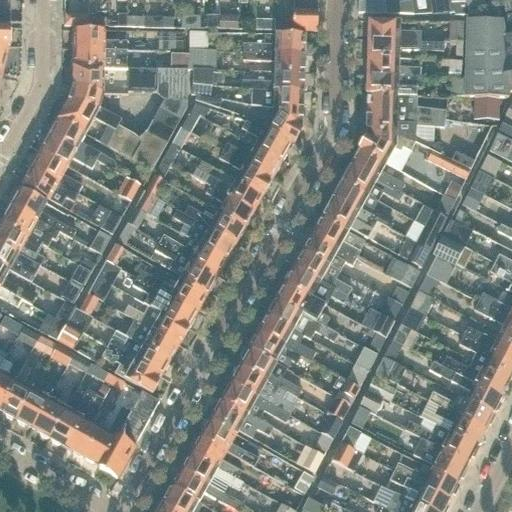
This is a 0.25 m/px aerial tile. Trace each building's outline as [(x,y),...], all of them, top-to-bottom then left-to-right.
[(229,0),(229,9),(238,9),(238,5),(238,0),(229,0)] [(393,0),(358,0),(359,1),(358,14),(414,16),(412,8),(395,7),(394,4),(393,0)] [(414,16),(432,16),(429,0),(411,0),(411,2),(412,8),(414,16)] [(450,14),(448,4),(448,3),(440,4),(439,0),(429,0),(432,16),(450,15),(450,14)] [(511,0),(499,0),(500,3),(501,13),(511,12),(511,0)] [(448,4),(450,14),(455,13),(455,16),(469,16),(466,1),(452,3),(452,4),(448,4)] [(318,33),(318,13),(300,13),(300,3),(293,3),(293,16),(293,33),(318,33)] [(501,17),(501,13),(500,3),(490,4),(492,18),(501,17)] [(0,23),(11,24),(11,12),(0,11),(0,23)] [(226,14),(226,22),(245,23),(245,14),(226,14)] [(88,29),(88,17),(64,16),(64,28),(88,29)] [(127,29),(127,18),(127,16),(119,16),(119,29),(127,29)] [(275,24),(275,32),(293,33),(293,16),(286,16),(286,24),(275,24)] [(200,30),(200,17),(182,17),(182,30),(200,30)] [(145,30),(145,19),(127,18),(127,29),(145,30)] [(145,19),(145,30),(163,30),(163,18),(145,18),(145,19)] [(275,32),(275,21),(258,21),(257,21),(257,32),(275,32)] [(502,22),(469,21),(467,21),(465,81),(464,98),(508,99),(511,94),(511,93),(511,36),(509,37),(504,38),(502,22)] [(400,33),(400,23),(370,22),(370,25),(367,27),(367,32),(370,35),(369,41),(421,43),(422,34),(400,33)] [(450,43),(464,43),(464,23),(450,23),(450,43)] [(0,48),(10,48),(11,29),(0,28),(0,48)] [(105,43),(105,33),(105,32),(75,32),(75,36),(72,38),(72,44),(74,45),(74,52),(127,52),(127,43),(105,43)] [(200,35),(191,35),(190,51),(209,52),(209,35),(200,35)] [(305,57),(305,36),(275,36),(275,47),(243,46),(243,55),(305,57)] [(444,44),(421,43),(369,41),(369,48),(367,50),(367,56),(369,58),(369,60),(399,61),(399,52),(444,54),(444,44)] [(10,49),(10,48),(0,48),(0,73),(3,74),(9,49),(10,49)] [(188,72),(194,72),(213,73),(214,71),(216,71),(217,52),(209,52),(190,51),(190,56),(188,56),(188,72)] [(127,71),(127,61),(127,52),(74,52),(74,58),(72,60),(72,66),(74,67),(74,70),(105,70),(127,71)] [(304,75),(305,57),(243,55),(243,64),(274,65),(274,74),(304,75)] [(188,72),(188,56),(172,56),(161,61),(160,72),(188,72)] [(399,69),(399,61),(369,60),(369,61),(367,63),(366,68),(369,71),(369,78),(420,79),(420,70),(399,69)] [(451,80),(462,81),(462,63),(450,62),(450,80),(451,80)] [(77,90),(104,96),(105,70),(74,70),(73,89),(74,89),(77,90)] [(128,71),(128,85),(129,93),(143,93),(143,71),(128,71)] [(143,71),(143,93),(155,93),(157,95),(158,93),(158,72),(143,71)] [(160,72),(158,72),(158,93),(157,95),(165,102),(187,102),(188,72),(160,72)] [(213,88),(213,73),(194,72),(193,86),(213,88)] [(304,94),(304,75),(274,74),(274,84),(243,83),(243,92),(254,92),(304,94)] [(420,88),(420,79),(369,78),(368,84),(366,86),(366,92),(368,94),(368,96),(398,97),(398,88),(420,88)] [(465,81),(462,81),(451,80),(450,98),(464,98),(465,81)] [(191,97),(197,98),(210,99),(211,91),(192,88),(191,97)] [(100,110),(104,96),(77,90),(74,89),(73,89),(70,101),(69,102),(70,102),(100,110)] [(273,111),(303,112),(304,94),(254,92),(254,106),(273,109),(273,111)] [(445,121),(447,113),(416,108),(416,98),(398,97),(368,96),(368,115),(416,116),(445,121)] [(222,101),(210,99),(197,98),(196,102),(219,110),(222,101)] [(499,101),(484,101),(483,121),(498,121),(499,101)] [(122,122),(100,110),(70,102),(69,102),(58,122),(86,137),(95,120),(116,132),(118,129),(122,122)] [(187,102),(165,102),(161,110),(181,121),(187,110),(187,102)] [(181,121),(161,110),(154,122),(174,134),(181,121)] [(302,131),(303,112),(273,111),(273,116),(266,129),(295,145),(303,131),(302,131)] [(183,130),(191,134),(191,135),(200,119),(192,114),(183,130)] [(444,129),(445,121),(416,116),(368,115),(367,133),(396,134),(415,144),(417,125),(444,129)] [(508,141),(511,133),(511,121),(506,119),(497,135),(508,141)] [(115,163),(101,155),(81,145),(86,137),(58,122),(58,123),(55,124),(52,129),(53,132),(50,138),(96,163),(97,162),(112,170),(115,163)] [(167,146),(174,134),(154,122),(148,134),(148,135),(167,146)] [(289,147),(264,132),(246,123),(242,130),(259,140),(254,149),(280,163),(281,162),(285,161),(287,157),(286,154),(289,147)] [(119,155),(130,136),(118,129),(116,132),(107,148),(119,155)] [(191,134),(183,130),(182,129),(173,145),(181,150),(182,150),(191,134)] [(415,144),(396,134),(367,133),(367,138),(366,137),(359,150),(387,165),(401,173),(415,144)] [(148,134),(139,141),(142,146),(133,163),(152,173),(167,146),(148,135),(148,134)] [(511,152),(511,142),(508,141),(497,135),(490,153),(507,162),(511,152)] [(139,141),(130,136),(119,155),(133,163),(142,146),(139,141)] [(92,171),(96,163),(50,138),(46,144),(43,145),(40,150),(42,152),(41,154),(68,169),(73,161),(92,171)] [(172,166),(181,150),(173,145),(163,161),(172,166)] [(250,157),(232,148),(228,145),(224,153),(271,179),(275,173),(279,172),(281,168),(279,165),(280,163),(254,149),(250,157)] [(401,194),(405,186),(382,173),(387,165),(359,150),(353,159),(355,160),(351,167),(401,194)] [(264,197),(271,185),(269,184),(271,179),(224,153),(220,160),(241,172),(236,181),(264,197)] [(466,182),(471,171),(433,153),(428,163),(466,182)] [(64,177),(68,169),(41,154),(40,156),(37,156),(34,161),(35,164),(32,170),(79,196),(83,188),(64,177)] [(471,171),(475,163),(456,154),(452,161),(471,171)] [(479,173),(493,181),(502,164),(487,156),(479,173)] [(163,183),(172,166),(163,161),(155,178),(163,183)] [(196,174),(208,178),(213,166),(201,162),(196,174)] [(404,196),(401,194),(351,167),(348,173),(345,173),(342,178),(344,181),(343,183),(378,203),(379,203),(383,195),(399,204),(404,196)] [(79,196),(32,170),(29,176),(27,175),(22,184),(24,185),(23,187),(50,202),(62,208),(67,200),(74,204),(79,196)] [(495,181),(493,181),(479,173),(471,190),(484,197),(486,198),(495,181)] [(165,184),(163,183),(155,178),(146,194),(156,200),(165,184)] [(131,204),(140,187),(126,180),(117,196),(131,204)] [(264,197),(236,181),(232,190),(214,180),(210,187),(253,212),(257,206),(259,207),(264,197)] [(389,230),(394,222),(374,211),(378,203),(343,183),(342,185),(339,185),(336,190),(337,193),(334,199),(377,223),(389,230)] [(454,201),(461,188),(451,184),(445,196),(454,201)] [(250,218),(253,212),(210,187),(206,195),(223,205),(218,213),(244,228),(245,226),(249,226),(251,221),(250,218)] [(72,241),(76,234),(42,215),(47,205),(21,190),(20,193),(17,193),(13,199),(14,202),(11,208),(59,234),(72,241)] [(476,213),(484,197),(471,190),(463,207),(476,213)] [(159,201),(156,200),(146,194),(136,210),(147,216),(150,218),(159,201)] [(120,214),(126,204),(113,196),(107,206),(120,214)] [(448,217),(455,202),(444,196),(436,211),(448,217)] [(372,232),(377,223),(334,199),(330,205),(328,206),(325,211),(326,214),(325,216),(350,231),(355,222),(372,232)] [(208,208),(204,216),(189,207),(184,215),(235,244),(239,237),(242,237),(245,233),(243,229),(244,228),(218,213),(208,208)] [(415,223),(425,229),(439,237),(448,220),(424,207),(415,223)] [(55,242),(59,234),(11,208),(8,213),(5,214),(2,220),(3,223),(2,224),(28,239),(48,250),(53,241),(55,242)] [(138,231),(147,216),(136,210),(127,227),(135,231),(136,230),(138,231)] [(184,215),(184,216),(177,211),(173,219),(191,229),(186,238),(191,241),(226,260),(227,259),(230,258),(233,254),(231,251),(235,244),(184,215)] [(454,223),(461,227),(467,215),(460,212),(454,223)] [(113,237),(122,220),(112,214),(102,231),(113,237)] [(364,243),(348,234),(323,220),(321,222),(319,222),(316,227),(317,230),(313,236),(357,260),(361,253),(360,252),(364,243)] [(461,227),(454,223),(450,222),(442,238),(464,250),(473,233),(461,227)] [(23,248),(28,239),(2,224),(1,226),(0,225),(0,245),(41,268),(45,260),(23,248)] [(511,231),(511,232),(501,226),(497,235),(511,242),(511,231)] [(126,247),(135,231),(127,227),(118,242),(126,247)] [(431,253),(439,237),(425,229),(416,245),(429,253),(431,253)] [(102,257),(112,240),(99,233),(90,250),(102,257)] [(352,268),(357,260),(313,236),(310,242),(307,243),(304,248),(305,250),(304,252),(340,272),(345,264),(352,268)] [(185,249),(178,245),(164,237),(159,245),(217,277),(221,270),(224,269),(227,265),(225,262),(226,260),(191,241),(185,249)] [(456,266),(464,250),(442,238),(433,255),(437,257),(456,266)] [(429,253),(416,245),(412,243),(403,259),(421,269),(429,253)] [(36,276),(41,268),(0,245),(0,267),(10,273),(15,264),(36,276)] [(208,293),(209,291),(213,290),(215,286),(213,283),(217,277),(159,245),(155,252),(173,263),(169,271),(182,278),(208,293)] [(107,263),(116,268),(125,252),(116,247),(107,263)] [(336,280),(340,272),(304,252),(304,254),(301,252),(296,261),(299,262),(295,268),(347,297),(352,289),(336,280)] [(446,287),(456,266),(437,257),(427,277),(440,284),(446,287)] [(511,262),(500,257),(495,265),(511,273),(511,262)] [(411,291),(420,274),(393,259),(384,275),(411,291)] [(80,268),(92,274),(96,267),(84,261),(80,268)] [(122,271),(116,268),(107,263),(98,279),(113,287),(122,271)] [(126,263),(122,272),(138,279),(142,271),(126,263)] [(511,273),(495,265),(491,273),(511,283),(511,285),(508,293),(511,295),(511,273)] [(35,309),(39,302),(36,301),(37,300),(5,282),(10,273),(0,267),(0,289),(22,301),(35,309)] [(92,274),(80,268),(79,267),(70,284),(83,291),(92,274)] [(343,306),(347,297),(295,268),(292,274),(289,275),(286,280),(287,283),(286,285),(325,306),(330,298),(343,306)] [(165,286),(157,281),(142,273),(137,280),(196,313),(200,307),(203,307),(206,302),(204,299),(205,297),(170,277),(165,286)] [(437,290),(440,284),(427,277),(419,293),(429,298),(433,288),(437,290)] [(104,304),(113,287),(98,279),(89,295),(100,301),(104,304)] [(189,330),(195,320),(193,319),(196,313),(137,280),(133,288),(149,296),(144,305),(148,307),(161,315),(189,330)] [(73,308),(83,291),(70,284),(61,301),(65,303),(73,308)] [(320,315),(325,306),(286,285),(285,287),(282,287),(280,292),(281,295),(277,301),(325,328),(329,320),(320,315)] [(402,307),(409,295),(398,288),(391,301),(402,307)] [(22,301),(0,289),(0,298),(18,309),(22,301)] [(435,301),(429,298),(419,293),(410,310),(426,318),(435,301)] [(91,318),(100,301),(89,295),(80,312),(91,318)] [(511,310),(494,301),(483,296),(479,304),(511,320),(511,310)] [(339,336),(325,328),(277,301),(274,307),(271,308),(268,313),(269,315),(268,317),(303,336),(311,341),(315,334),(334,344),(339,336)] [(395,320),(401,309),(389,302),(383,313),(395,320)] [(76,309),(73,308),(65,303),(55,320),(59,322),(66,326),(76,309)] [(511,320),(479,304),(474,312),(504,327),(500,336),(511,341),(511,320)] [(189,330),(161,315),(148,307),(144,316),(129,308),(125,315),(135,321),(178,345),(180,342),(183,343),(189,330)] [(91,318),(80,312),(76,309),(66,326),(66,327),(83,336),(84,337),(94,320),(91,318)] [(426,318),(410,310),(409,310),(401,326),(418,335),(426,318)] [(372,333),(386,340),(395,324),(381,316),(380,319),(373,315),(366,328),(373,332),(372,333)] [(298,344),(303,336),(268,317),(267,319),(264,319),(262,324),(262,327),(259,333),(302,357),(310,362),(314,353),(298,344)] [(17,340),(20,336),(19,335),(23,328),(8,320),(4,327),(13,332),(9,339),(16,343),(17,340)] [(174,352),(178,345),(135,321),(126,338),(129,339),(143,347),(169,362),(170,360),(174,359),(176,355),(174,352)] [(59,322),(49,338),(57,342),(66,327),(66,326),(59,322)] [(418,335),(401,326),(393,343),(403,348),(410,352),(418,335)] [(74,352),(83,336),(66,327),(57,342),(74,352)] [(24,328),(20,336),(17,340),(34,349),(41,338),(24,328)] [(496,344),(477,334),(468,329),(464,338),(511,362),(511,341),(500,336),(496,344)] [(386,340),(372,333),(369,331),(367,336),(374,340),(370,348),(379,353),(386,340)] [(298,365),(302,357),(259,333),(256,339),(253,340),(250,345),(251,347),(250,349),(276,364),(288,371),(292,362),(298,365)] [(41,338),(34,349),(51,359),(58,347),(41,338)] [(511,382),(511,381),(511,380),(511,362),(464,338),(460,346),(477,355),(472,363),(511,382)] [(169,362),(143,347),(129,339),(124,348),(112,341),(107,349),(117,354),(160,378),(163,372),(167,371),(169,367),(168,364),(169,362)] [(395,364),(403,348),(393,343),(385,359),(395,364)] [(68,368),(74,356),(58,347),(51,359),(68,368)] [(153,396),(160,383),(158,382),(160,378),(117,354),(107,349),(103,356),(120,366),(115,375),(153,396)] [(312,407),(316,400),(311,398),(312,397),(282,380),(288,371),(276,364),(250,349),(248,353),(244,353),(241,358),(243,361),(240,367),(297,399),(312,407)] [(355,366),(369,373),(378,357),(364,350),(355,366)] [(74,356),(68,368),(65,372),(83,382),(87,373),(92,366),(74,356)] [(401,368),(395,364),(385,359),(376,376),(393,384),(401,368)] [(468,371),(460,367),(446,360),(442,368),(502,399),(505,393),(507,394),(511,384),(510,384),(511,382),(472,363),(468,371)] [(0,411),(19,378),(25,367),(16,362),(7,378),(0,374),(0,411)] [(494,415),(495,413),(498,412),(501,408),(499,404),(502,399),(442,368),(434,364),(430,372),(471,393),(467,401),(494,415)] [(104,383),(108,375),(92,366),(87,373),(104,383)] [(360,390),(369,373),(355,366),(346,382),(360,390)] [(25,367),(19,378),(24,381),(30,370),(25,367)] [(292,418),(296,410),(293,408),(297,399),(240,367),(239,369),(235,369),(232,375),(234,378),(231,383),(288,416),(292,418)] [(361,390),(360,390),(346,382),(329,372),(326,378),(337,384),(333,389),(341,393),(337,400),(351,408),(361,390)] [(121,392),(125,384),(108,375),(104,383),(121,392)] [(17,422),(33,392),(21,386),(24,381),(19,378),(0,411),(0,412),(7,416),(8,419),(13,422),(16,421),(17,422)] [(368,392),(384,400),(390,404),(397,392),(374,380),(368,392)] [(288,416),(231,383),(227,390),(223,390),(220,396),(222,399),(222,400),(260,421),(265,413),(284,423),(288,416)] [(96,422),(101,413),(99,412),(110,391),(102,386),(97,396),(67,450),(75,454),(75,456),(81,459),(83,458),(84,459),(100,429),(92,424),(94,421),(96,422)] [(33,431),(55,391),(48,387),(42,397),(33,392),(17,422),(18,422),(18,425),(24,428),(26,427),(33,431)] [(117,480),(159,404),(135,390),(128,402),(136,406),(131,414),(117,439),(100,470),(117,480)] [(50,440),(67,411),(57,406),(63,395),(55,391),(33,431),(41,435),(41,438),(47,440),(49,440),(50,440)] [(67,450),(97,396),(88,391),(75,415),(67,411),(50,440),(52,441),(52,443),(57,446),(60,445),(67,450)] [(377,414),(384,400),(368,392),(359,409),(369,414),(381,420),(383,417),(377,414)] [(494,415),(467,401),(463,409),(443,399),(443,401),(427,393),(423,400),(429,403),(486,431),(489,425),(491,426),(495,417),(493,416),(494,415)] [(351,408),(337,400),(336,399),(327,415),(342,423),(351,408)] [(274,429),(260,421),(222,400),(218,406),(214,406),(211,412),(213,415),(210,421),(237,436),(239,433),(251,439),(256,430),(269,438),(274,429)] [(483,437),(486,431),(429,403),(420,419),(435,427),(477,448),(478,446),(481,445),(484,441),(483,437)] [(369,414),(359,409),(359,408),(350,426),(360,431),(369,414)] [(117,439),(131,414),(123,409),(109,434),(100,429),(84,459),(85,460),(86,462),(91,465),(93,464),(101,468),(100,470),(117,439)] [(299,410),(294,418),(310,428),(315,420),(299,410)] [(336,435),(342,423),(327,415),(323,413),(317,425),(336,435)] [(232,445),(237,436),(210,421),(208,424),(204,424),(201,430),(203,433),(200,438),(227,453),(258,470),(261,464),(250,457),(251,456),(232,445)] [(431,435),(427,432),(410,424),(406,432),(422,441),(469,464),(472,458),(474,459),(479,450),(477,449),(477,448),(435,427),(431,435)] [(352,452),(361,435),(349,430),(341,446),(352,452)] [(326,454),(333,442),(322,436),(315,449),(326,454)] [(222,463),(227,453),(200,438),(199,441),(195,441),(192,446),(194,450),(191,455),(244,485),(252,489),(256,482),(222,463)] [(464,480),(468,471),(466,470),(469,464),(422,441),(418,449),(437,459),(433,467),(436,468),(435,470),(460,483),(461,479),(464,480)] [(340,446),(332,462),(347,470),(355,454),(352,452),(341,446),(340,446)] [(315,475),(325,457),(306,447),(297,465),(315,475)] [(240,493),(244,485),(191,455),(187,461),(184,461),(181,466),(183,470),(181,472),(209,487),(224,495),(229,487),(240,493)] [(418,475),(398,465),(394,473),(450,502),(453,496),(455,497),(460,488),(458,487),(460,483),(435,470),(434,472),(422,466),(418,475)] [(324,479),(338,486),(345,473),(330,466),(324,479)] [(224,495),(209,487),(181,472),(178,478),(174,478),(171,483),(173,486),(172,488),(199,504),(204,495),(235,511),(239,511),(243,506),(224,495)] [(305,497),(315,480),(301,472),(296,481),(299,482),(294,490),(305,497)] [(447,507),(450,502),(394,473),(390,482),(408,491),(404,499),(414,505),(414,504),(429,511),(447,511),(449,509),(447,507)] [(333,497),(338,486),(324,479),(318,490),(333,497)] [(194,511),(199,504),(172,488),(170,491),(168,491),(165,496),(166,499),(162,506),(173,511),(194,511)] [(414,505),(404,499),(394,494),(386,511),(388,511),(429,511),(414,504),(414,505)] [(304,510),(307,511),(320,511),(325,504),(311,497),(304,510)]
